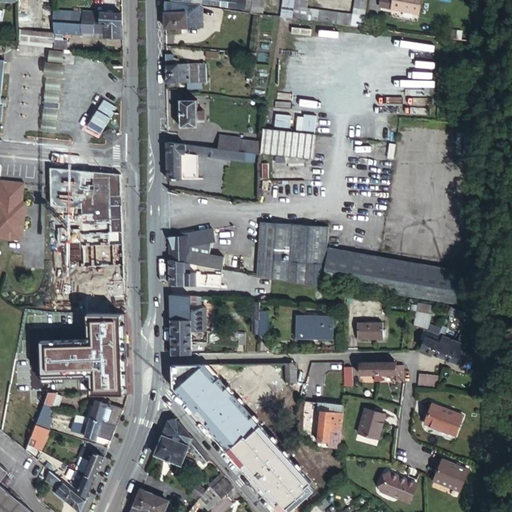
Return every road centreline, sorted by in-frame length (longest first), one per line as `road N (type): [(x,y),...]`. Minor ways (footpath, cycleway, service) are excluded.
road 1 (residential): [(425,456),(406,447),(410,358),(158,359)]
road 2 (secondary): [(133,156),(134,393),(96,511)]
road 3 (secondary): [(158,359),(150,0)]
road 4 (residential): [(262,511),(154,396)]
road 5 (secondary): [(133,0),(133,156)]
road 6 (unclassified): [(0,142),(133,156)]
road 7 (secondary): [(110,511),(154,396)]
